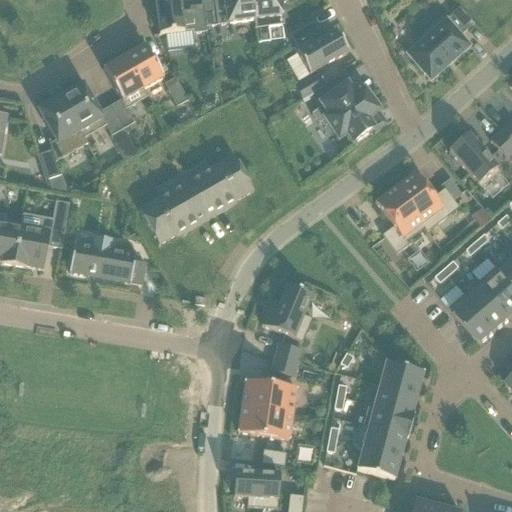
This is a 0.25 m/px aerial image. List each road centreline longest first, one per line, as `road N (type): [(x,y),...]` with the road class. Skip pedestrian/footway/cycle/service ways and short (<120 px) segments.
road 1 (residential): [(219,349),(241,278),(258,253),(415,133)]
road 2 (residential): [(219,349),(0,313)]
road 3 (residential): [(465,376),(441,396),(416,479),(511,511)]
road 4 (residential): [(135,0),(133,27),(19,92),(0,90)]
road 5 (residential): [(204,511),(219,349)]
road 6 (residential): [(415,133),(347,0)]
road 7 (residential): [(415,133),(511,52)]
